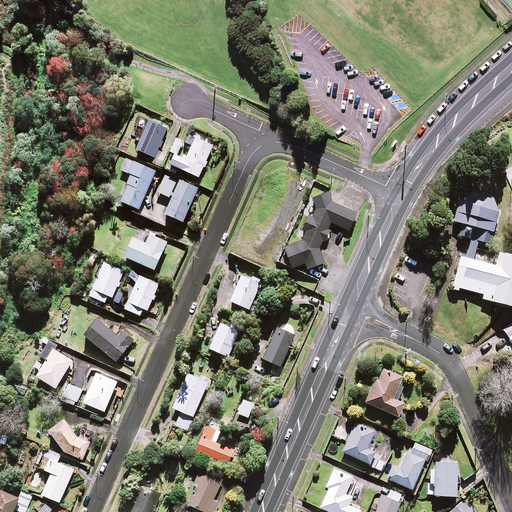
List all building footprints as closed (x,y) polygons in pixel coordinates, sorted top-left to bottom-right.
[(376,52),(327,0),(291,0),(289,3),(354,72),(376,52)] [(285,14),(278,19),(284,28),(299,17),(288,3),(281,9),(285,14)] [(502,25),(494,16),(490,20),(498,29),(502,25)] [(136,149),(155,158),(152,163),(162,168),(168,155),(158,151),(169,128),(150,119),(136,149)] [(197,136),(186,160),(175,155),(171,165),(199,178),(214,144),(197,136)] [(183,143),(176,139),(170,152),(177,155),(183,143)] [(156,171),(134,162),(129,173),(132,175),(120,202),(140,210),(156,171)] [(172,193),(177,180),(165,176),(158,193),(170,198),(170,197),(173,198),(166,215),(184,223),(198,189),(180,181),(175,194),(172,193)] [(454,201),(451,218),(491,227),(497,208),(491,192),(470,187),(454,201)] [(314,218),(309,216),(303,231),(306,232),(302,240),(285,247),(293,268),(305,263),(307,270),(325,264),(320,248),(322,241),(326,242),(331,231),(328,229),(330,223),(350,231),(357,213),(332,203),(329,193),(314,198),(317,209),(314,218)] [(167,243),(154,237),(151,246),(134,238),(125,257),(155,270),(167,243)] [(498,263),(457,254),(450,283),(511,297),(511,250),(502,249),(498,263)] [(124,272),(105,263),(90,296),(105,303),(108,296),(113,298),(124,272)] [(157,296),(155,295),(159,285),(140,276),(125,309),(140,316),(144,309),(147,311),(152,301),(154,301),(157,296)] [(261,284),(242,276),(231,302),(250,310),(261,284)] [(119,337),(98,320),(85,336),(117,362),(135,340),(124,331),(119,337)] [(239,332),(221,324),(210,349),(228,357),(239,332)] [(295,336),(277,328),(263,359),(281,367),(295,336)] [(73,361),(54,350),(37,377),(56,389),(73,361)] [(403,377),(383,369),(379,379),(377,378),(365,402),(399,417),(405,404),(398,400),(403,388),(399,386),(403,377)] [(118,382),(97,373),(84,403),(105,412),(118,382)] [(189,374),(174,408),(180,411),(174,425),(187,431),(208,383),(189,374)] [(82,390),(68,384),(62,400),(76,406),(82,390)] [(254,404),(243,400),(238,414),(249,418),(254,404)] [(416,424),(407,419),(402,429),(410,433),(416,424)] [(77,435),(65,420),(50,431),(66,452),(82,460),(92,443),(77,435)] [(380,435),(355,424),(342,452),(370,464),(375,453),(372,452),(380,435)] [(196,451),(200,453),(198,457),(212,463),(214,459),(228,465),(234,450),(219,444),(223,434),(207,427),(196,451)] [(388,479),(412,490),(425,461),(428,462),(433,450),(415,443),(411,453),(408,452),(401,469),(393,466),(388,479)] [(61,455),(46,449),(43,456),(50,459),(45,470),(52,473),(43,495),(60,503),(75,470),(58,462),(61,455)] [(457,496),(458,464),(435,463),(435,470),(431,469),(430,495),(457,496)] [(223,479),(201,469),(194,485),(196,485),(188,505),(206,511),(216,511),(220,503),(214,500),(223,479)] [(353,477),(335,469),(326,487),(329,489),(321,508),(330,511),(360,511),(361,511),(349,505),(353,497),(346,494),(353,477)] [(153,511),(161,494),(143,486),(132,511),(153,511)] [(0,511),(14,511),(15,510),(20,511),(25,511),(34,494),(23,489),(19,498),(0,489),(0,511)] [(396,511),(404,495),(391,490),(388,498),(383,495),(375,511),(396,511)] [(474,511),(464,500),(450,511),(474,511)]
